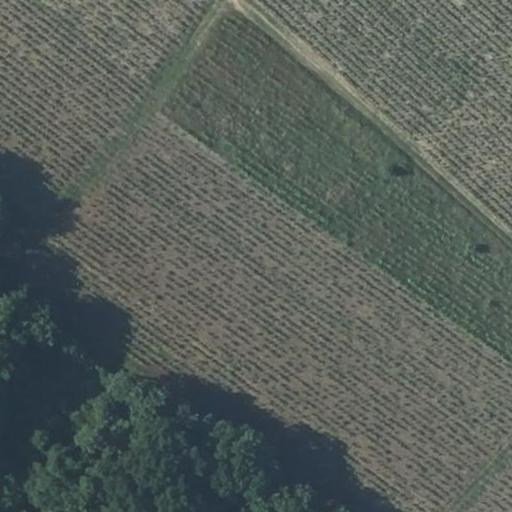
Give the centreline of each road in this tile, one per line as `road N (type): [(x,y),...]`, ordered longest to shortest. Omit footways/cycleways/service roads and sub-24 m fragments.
road 1 (track): [(511,257),(229,0)]
road 2 (track): [(30,235),(156,100),(220,0)]
road 3 (track): [(399,154),(511,42)]
